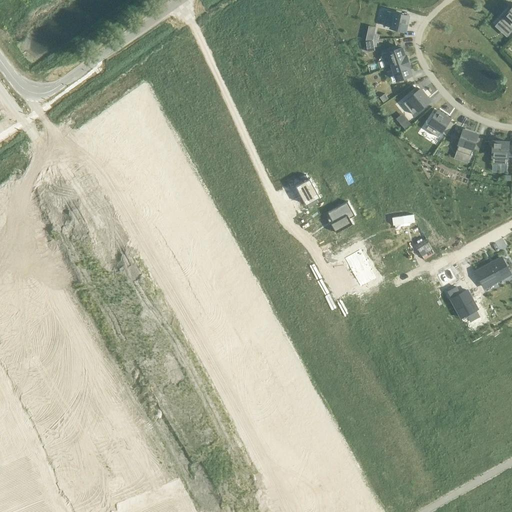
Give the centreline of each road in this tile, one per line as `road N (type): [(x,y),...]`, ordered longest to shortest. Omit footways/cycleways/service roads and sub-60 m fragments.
road 1 (tertiary): [(352,511),(105,53)]
road 2 (tertiary): [(75,75),(308,511)]
road 3 (residential): [(448,0),(419,33),(423,62),(459,107),(511,127)]
road 4 (tertiary): [(511,456),(391,511)]
